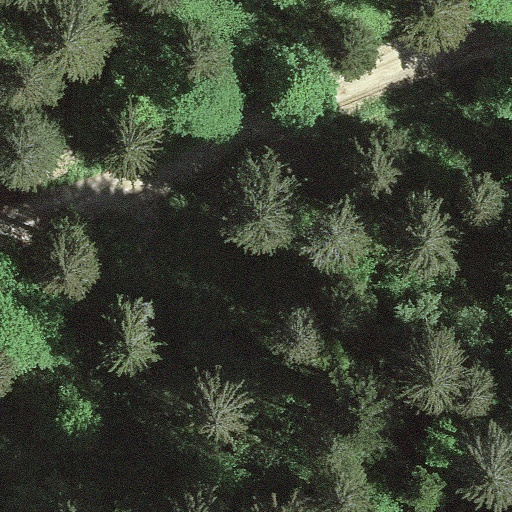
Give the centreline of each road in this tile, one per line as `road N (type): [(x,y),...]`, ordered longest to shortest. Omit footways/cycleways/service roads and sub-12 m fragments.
road 1 (track): [(511,27),(377,73),(0,233)]
road 2 (track): [(0,203),(106,0)]
